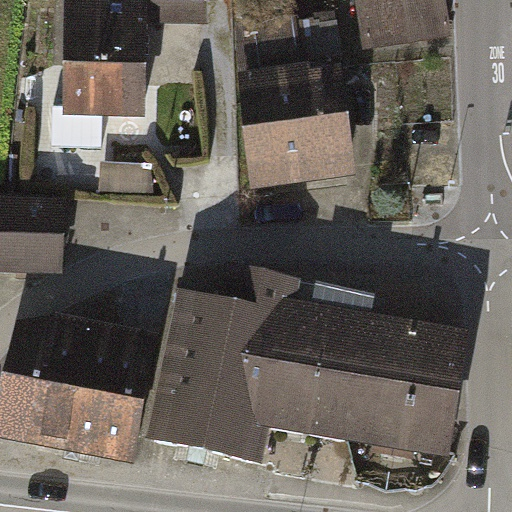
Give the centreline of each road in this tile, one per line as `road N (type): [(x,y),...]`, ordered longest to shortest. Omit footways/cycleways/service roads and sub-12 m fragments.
road 1 (residential): [(0,329),(46,296),(233,246),(493,248)]
road 2 (residential): [(486,511),(493,248)]
road 3 (residential): [(493,248),(487,0)]
